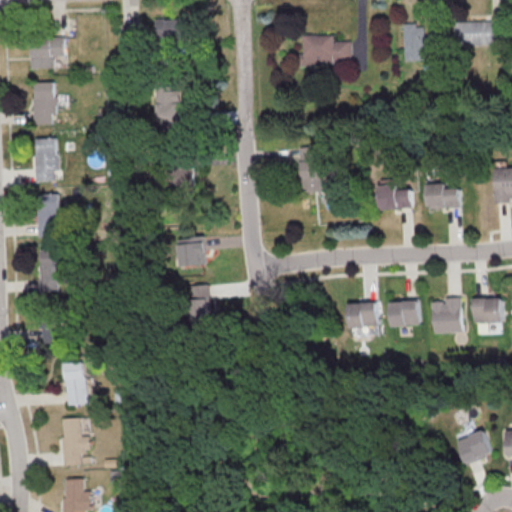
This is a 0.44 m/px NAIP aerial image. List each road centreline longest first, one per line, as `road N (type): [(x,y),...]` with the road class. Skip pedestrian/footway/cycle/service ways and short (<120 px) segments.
road 1 (residential): [(259,262),(244,0)]
road 2 (residential): [(259,262),(511,248)]
road 3 (residential): [(20,511),(0,362)]
